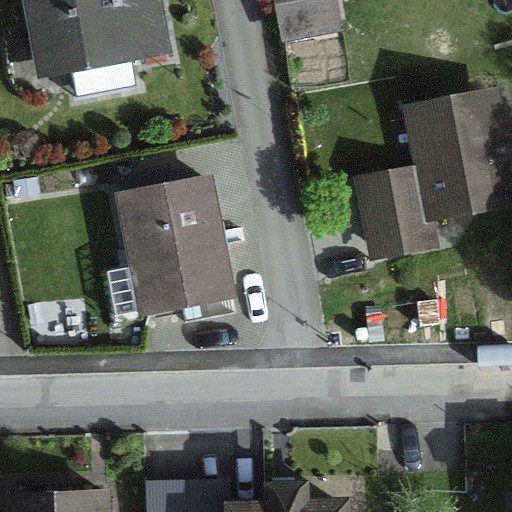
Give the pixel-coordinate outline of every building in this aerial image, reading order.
[(29,0),(37,41),(54,38),(59,63),(128,50),(130,61),(167,54),(157,0),(29,0)] [(311,0),(278,0),(285,36),(317,30),(311,0)] [(426,209),(511,192),(511,189),(495,101),(410,117),(421,177),(364,188),(369,219),(374,248),(431,237),(426,209)] [(203,176),(118,192),(132,266),(140,264),(149,314),(232,298),(222,243),(216,245),(203,176)] [(272,505),(231,507),(231,511),(343,511),(343,504),(302,505),(302,486),(271,487),(272,505)] [(108,511),(108,494),(15,497),(15,511),(108,511)]
